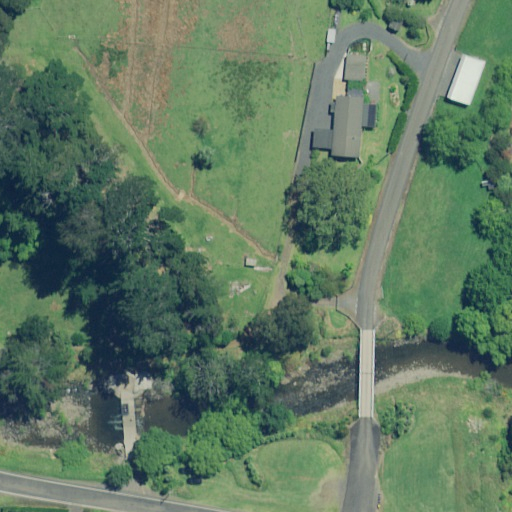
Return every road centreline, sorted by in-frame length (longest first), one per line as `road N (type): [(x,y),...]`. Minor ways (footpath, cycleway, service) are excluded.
road 1 (track): [(138,506),(131,376),(266,329),(282,294),(369,304)]
road 2 (tertiary): [(0,481),(177,511)]
